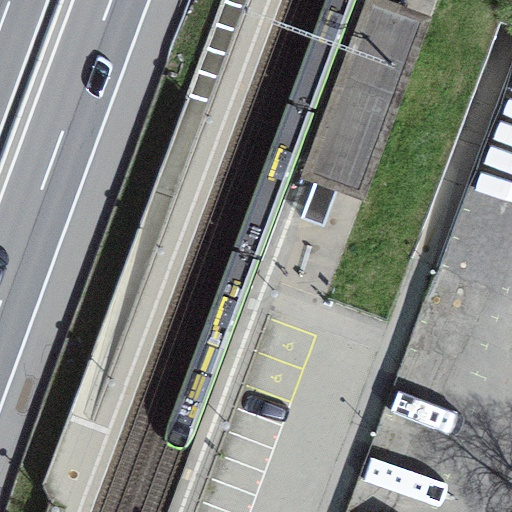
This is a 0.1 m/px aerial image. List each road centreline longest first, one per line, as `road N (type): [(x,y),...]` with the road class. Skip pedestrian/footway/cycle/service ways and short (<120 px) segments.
road 1 (motorway): [(0,308),(112,0)]
road 2 (residential): [(264,511),(351,308)]
